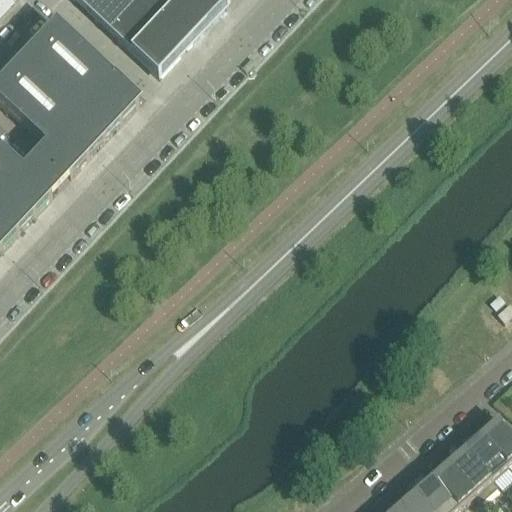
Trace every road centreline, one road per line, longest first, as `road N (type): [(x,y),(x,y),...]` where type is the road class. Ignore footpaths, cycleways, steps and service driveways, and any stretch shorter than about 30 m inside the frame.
road 1 (unclassified): [(0,312),(291,0)]
road 2 (secondary): [(511,40),(222,316)]
road 3 (secondary): [(222,316),(155,356),(0,499)]
road 4 (secondary): [(42,511),(222,316)]
road 5 (residential): [(511,362),(340,511)]
